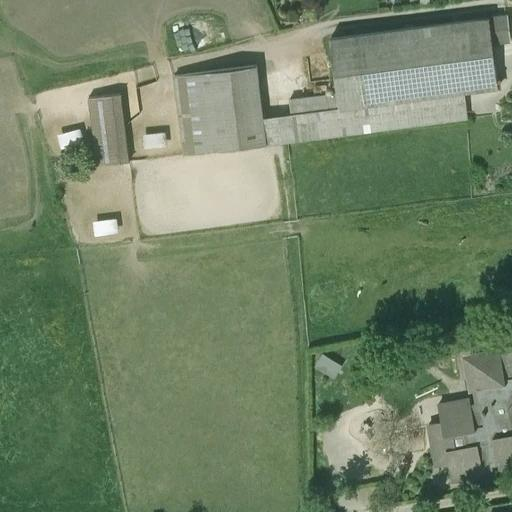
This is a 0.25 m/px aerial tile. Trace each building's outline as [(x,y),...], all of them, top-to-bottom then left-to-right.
[(489,17),(330,37),(337,93),(290,98),(291,111),(293,125),(281,126),(283,140),(466,117),(462,91),(498,87),(489,17)] [(185,26),(187,46),(207,45),(206,24),(185,26)] [(257,64),(188,72),(198,150),(267,141),(264,115),(257,64)] [(198,150),(188,72),(175,74),(185,152),(198,150)] [(158,80),(141,83),(142,93),(160,91),(158,80)] [(122,91),(90,95),(99,163),(130,159),(122,91)] [(291,111),(264,115),(267,141),(283,140),(281,126),(293,125),(291,111)] [(469,399),(437,405),(440,422),(429,424),(436,466),(448,464),(451,480),(482,474),(481,470),(490,469),(490,465),(497,464),(498,467),(511,464),(511,336),(511,337),(511,342),(511,348),(501,351),(500,347),(481,350),(466,371),(470,391),(477,390),(479,404),(471,405),(469,399)]
